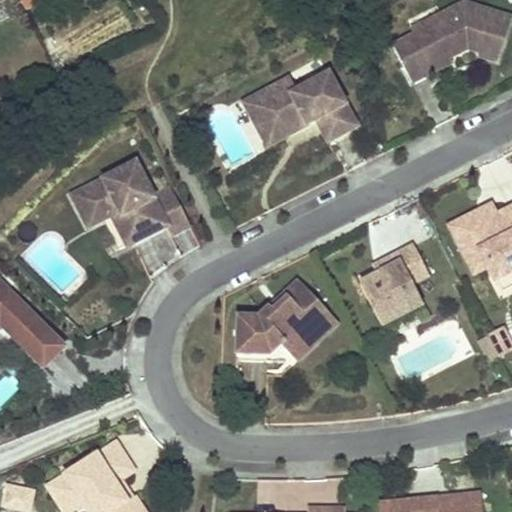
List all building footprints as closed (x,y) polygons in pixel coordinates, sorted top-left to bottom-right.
[(17,0),(29,9),(36,0),(17,0)] [(497,62),(511,19),(463,3),(439,15),(442,20),(412,35),(392,46),(411,83),(434,71),(428,59),(442,52),(446,59),(447,59),(466,49),(480,53),(479,57),(497,62)] [(412,35),(442,20),(439,15),(410,30),(412,35)] [(428,59),(434,71),(450,63),(447,59),(446,59),(442,52),(428,59)] [(316,120),(327,142),(355,128),(328,74),(295,91),(288,78),(255,95),(263,110),(251,115),(263,138),(303,117),(306,124),(316,120)] [(255,95),(244,100),(251,115),(263,110),(255,95)] [(303,117),(263,138),(266,145),(306,124),(303,117)] [(135,165),(73,196),(88,227),(104,219),(120,250),(165,228),(170,237),(189,227),(171,190),(152,199),(135,165)] [(492,217),(496,215),(491,205),(478,211),(486,227),(494,223),(492,217)] [(511,206),(496,215),(492,217),(494,223),(486,227),(478,211),(448,226),(473,276),(488,268),(495,281),(511,272),(511,206)] [(422,306),(412,285),(428,276),(413,247),(381,263),(385,271),(378,275),(359,285),(381,327),(422,306)] [(385,271),(381,263),(373,267),(378,275),(385,271)] [(501,294),(511,289),(511,272),(495,281),(501,294)] [(0,326),(43,370),(64,349),(0,283),(0,326)] [(322,340),(307,323),(321,310),(296,284),(281,297),(284,301),(271,314),(267,310),(258,319),(238,318),(236,355),(268,356),(281,345),(297,363),(322,340)] [(271,314),(284,301),(281,297),(267,310),(271,314)] [(322,340),(336,327),(321,310),(307,323),(322,340)] [(511,348),(511,347),(502,328),(498,330),(508,350),(511,348)] [(508,350),(498,330),(487,336),(497,356),(508,350)] [(297,363),(281,345),(268,356),(236,355),(236,361),(283,363),(289,370),(297,363)] [(115,444),(47,489),(62,511),(71,511),(82,505),(86,511),(143,511),(134,498),(126,503),(114,484),(122,479),(134,472),(115,444)] [(122,479),(114,484),(126,503),(134,498),(122,479)] [(7,488),(4,503),(16,506),(20,491),(7,488)] [(4,503),(3,508),(24,511),(27,511),(32,494),(20,491),(16,506),(4,503)] [(482,511),(480,492),(445,496),(446,506),(438,507),(438,511),(404,511),(403,501),(379,504),(379,511),(482,511)] [(438,511),(438,507),(446,506),(445,496),(403,501),(404,511),(438,511)]
